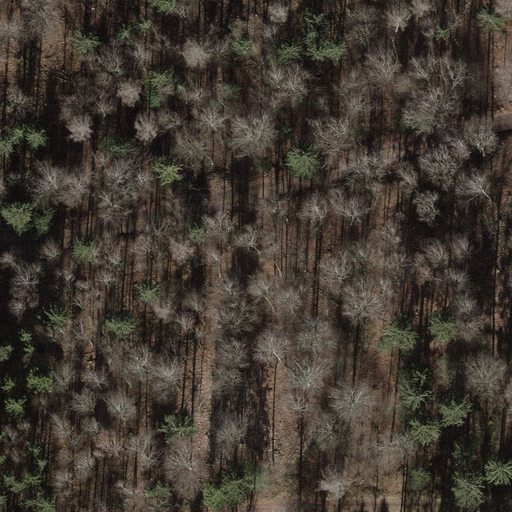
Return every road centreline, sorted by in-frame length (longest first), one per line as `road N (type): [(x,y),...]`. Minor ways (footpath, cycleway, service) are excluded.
road 1 (track): [(0,262),(511,127)]
road 2 (track): [(0,178),(188,57),(254,0)]
road 3 (track): [(284,511),(498,511)]
